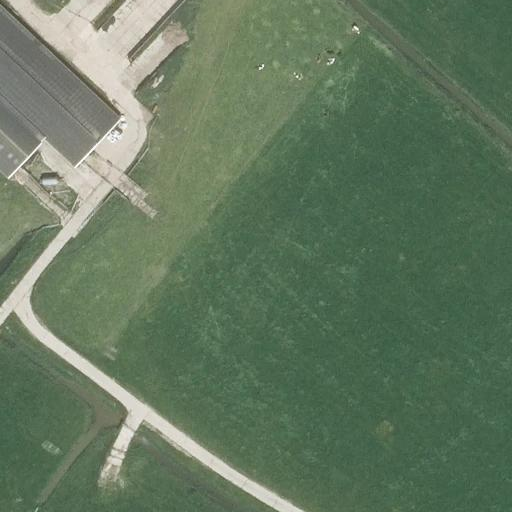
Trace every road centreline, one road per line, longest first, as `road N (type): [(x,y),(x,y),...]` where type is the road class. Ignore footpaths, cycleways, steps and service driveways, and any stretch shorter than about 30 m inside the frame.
road 1 (track): [(11,0),(131,112),(128,160),(0,319)]
road 2 (track): [(15,298),(34,328),(137,409),(107,477)]
road 3 (track): [(137,409),(290,511)]
